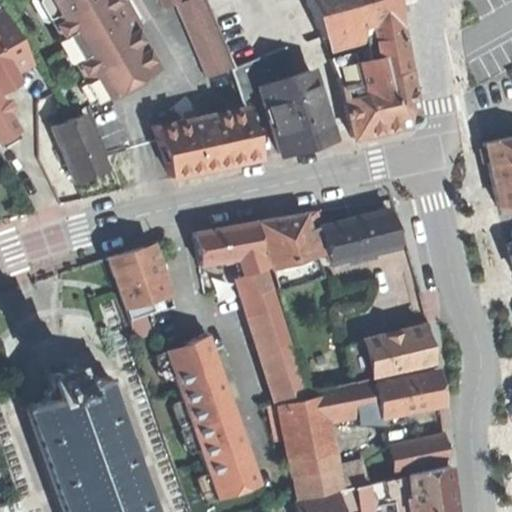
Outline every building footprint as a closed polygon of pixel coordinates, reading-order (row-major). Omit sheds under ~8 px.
[(116,0),(38,0),(60,38),(63,36),(71,49),(78,61),(75,63),(98,103),(157,70),(116,0)] [(203,0),(185,0),(176,4),(207,79),(232,68),(203,0)] [(302,0),(321,38),(341,31),(326,0),(302,0)] [(391,0),(326,0),(341,31),(396,16),(391,0)] [(0,80),(12,74),(31,63),(0,10),(0,80)] [(376,77),(365,79),(377,131),(391,128),(409,124),(415,113),(407,71),(400,34),(371,40),(376,77)] [(293,77),(284,47),(234,68),(232,68),(239,94),(258,87),(293,77)] [(338,84),(358,80),(350,53),(329,59),(338,84)] [(293,77),(258,87),(277,154),(298,149),(331,141),(310,72),(293,77)] [(16,81),(12,74),(0,80),(0,89),(5,87),(16,81)] [(365,79),(358,80),(338,84),(357,135),(377,131),(365,79)] [(0,100),(0,144),(19,134),(8,115),(1,102),(0,100)] [(7,103),(1,102),(8,115),(10,109),(7,103)] [(242,108),(152,128),(169,178),(214,168),(259,158),(242,108)] [(51,128),(73,183),(91,176),(107,170),(84,114),(51,128)] [(511,136),(482,143),(490,177),(496,208),(511,204),(511,136)] [(387,209),(318,227),(324,250),(327,265),(398,247),(393,229),(387,209)] [(280,218),(254,222),(269,267),(324,250),(318,227),(315,212),(280,218)] [(222,227),(192,233),(198,266),(245,257),(259,254),(254,222),(222,227)] [(123,253),(107,259),(127,319),(151,311),(147,299),(158,296),(142,247),(123,253)] [(263,267),(259,254),(245,257),(249,272),(263,267)] [(303,392),(263,267),(249,272),(237,275),(277,400),(303,392)] [(352,381),(432,361),(427,323),(341,344),(352,381)] [(205,473),(214,499),(257,484),(241,437),(216,366),(205,333),(189,338),(190,341),(162,350),(172,377),(179,399),(197,450),(205,473)] [(161,381),(172,377),(162,350),(151,354),(161,381)] [(23,403),(24,405),(19,406),(20,410),(25,408),(62,511),(152,511),(105,380),(110,378),(108,373),(103,375),(103,374),(82,382),(82,381),(81,378),(79,377),(76,377),(75,379),(70,368),(75,367),(73,362),(69,364),(67,360),(63,361),(65,365),(47,371),(46,367),(41,368),(42,373),(39,374),(40,378),(44,377),(48,389),(45,389),(43,391),(43,393),(44,395),(45,395),(23,403)] [(432,369),(369,381),(374,406),(376,415),(402,410),(439,403),(436,387),(432,369)] [(355,409),(374,406),(369,381),(314,392),(315,395),(319,417),(325,415),(355,409)] [(320,421),(319,417),(315,395),(275,403),(295,499),(331,490),(333,489),(320,421)] [(185,454),(197,450),(179,399),(168,403),(185,454)] [(404,419),(402,410),(376,415),(374,406),(355,409),(359,425),(381,421),(381,424),(404,419)] [(441,434),(388,445),(393,472),(447,461),(441,434)] [(369,476),(393,472),(388,445),(364,449),(369,476)] [(446,463),(405,472),(409,492),(392,496),(385,497),(386,501),(390,500),(392,511),(452,511),(450,493),(446,463)] [(405,472),(388,476),(392,496),(409,492),(405,472)] [(202,503),(214,499),(205,473),(193,477),(202,503)] [(388,476),(382,477),(385,497),(392,496),(388,476)] [(382,477),(367,480),(372,504),(386,501),(385,497),(382,477)] [(362,483),(333,489),(331,490),(336,511),(358,511),(368,510),(362,483)]
